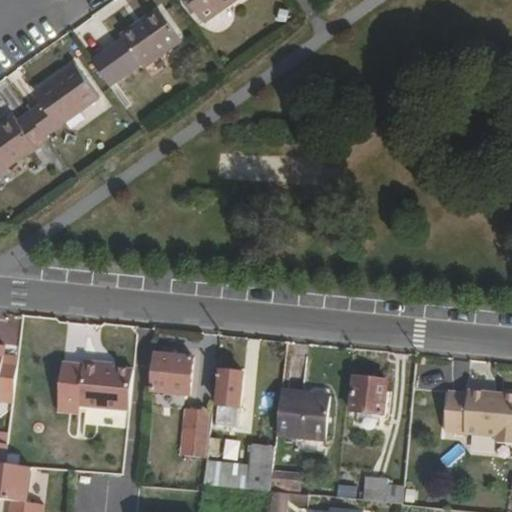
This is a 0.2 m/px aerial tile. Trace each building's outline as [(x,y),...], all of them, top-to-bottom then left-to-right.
[(234,0),(188,0),(205,22),(234,0)] [(181,42),(159,11),(122,37),(141,64),(143,68),(181,42)] [(141,64),(122,37),(90,60),(109,88),(141,64)] [(31,114),(46,135),(99,98),(75,64),(35,93),(43,105),(31,114)] [(0,172),(48,139),(46,135),(31,114),(18,123),(12,115),(0,123),(0,172)] [(3,359),(4,349),(0,348),(0,403),(13,405),(18,360),(3,359)] [(190,397),(193,360),(154,357),(151,393),(190,397)] [(102,366),(83,364),(82,369),(62,366),(58,406),(129,413),(133,373),(113,371),(102,370),(102,366)] [(240,410),(243,376),(222,375),(218,408),(240,410)] [(383,415),(386,383),(354,379),(350,412),(383,415)] [(511,447),(511,395),(468,392),(468,395),(464,435),(497,437),(496,446),(511,447)] [(330,398),(282,393),(277,438),(326,442),(330,398)] [(468,395),(448,393),(445,433),(464,435),(468,395)] [(204,461),(208,417),(188,416),(184,459),(204,461)] [(211,416),(206,457),(218,458),(220,458),(222,443),(234,444),(235,430),(220,429),(221,416),(211,416)] [(7,466),(9,445),(0,444),(0,500),(14,502),(29,504),(32,468),(7,466)] [(250,493),(271,495),(272,491),(273,474),(276,450),(255,447),(252,472),(250,493)] [(218,458),(206,457),(203,488),(209,488),(212,466),(217,466),(218,458)] [(273,474),(272,491),(300,494),(301,478),(273,474)] [(396,508),(402,508),(403,489),(386,487),(386,483),(365,480),(364,494),(359,495),(359,504),(396,508)] [(229,491),(241,491),(242,483),(230,482),(229,491)] [(354,490),(338,488),(337,502),(353,503),(354,490)] [(285,511),(287,496),(271,495),(269,511),(285,511)] [(29,504),(14,502),(12,511),(46,511),(47,505),(29,504)]
